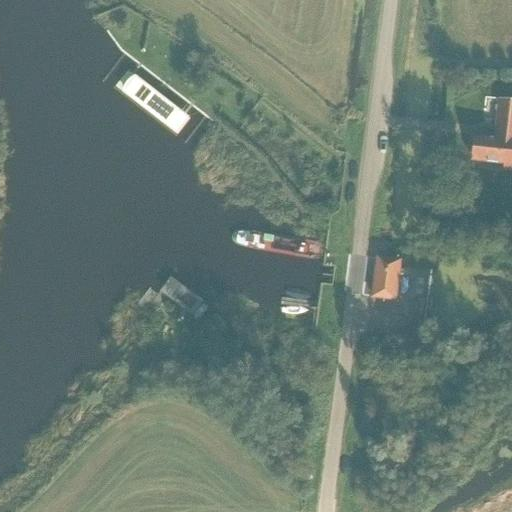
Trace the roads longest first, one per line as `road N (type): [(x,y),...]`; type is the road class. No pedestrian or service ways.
road 1 (tertiary): [(389,0),(357,256)]
road 2 (tertiary): [(325,511),(357,256)]
